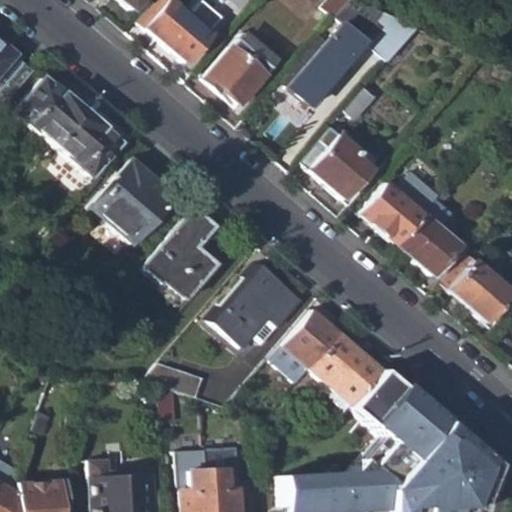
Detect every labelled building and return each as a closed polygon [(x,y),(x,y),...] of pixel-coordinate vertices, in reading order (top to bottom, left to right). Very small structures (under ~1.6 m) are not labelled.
[(114,0),(124,9),(131,0),(114,0)] [(148,0),(130,21),(177,63),(203,33),(165,0),(148,0)] [(230,0),(240,9),(248,0),(230,0)] [(321,0),(316,6),(328,16),(340,0),(321,0)] [(343,0),(329,17),(336,23),(357,41),(380,61),(409,27),(350,0),(343,0)] [(301,105),(357,41),(336,23),(281,88),(301,105)] [(215,89),(233,104),(271,60),(238,31),(197,78),(213,92),(215,89)] [(0,64),(9,54),(0,45),(0,64)] [(8,112),(44,145),(74,110),(37,78),(8,112)] [(338,110),(349,119),(369,95),(358,86),(338,110)] [(44,145),(85,178),(113,144),(74,110),(44,145)] [(294,162),(336,199),(362,167),(346,153),(349,149),(347,146),(351,140),(338,128),(333,134),(324,127),(294,162)] [(84,208),(125,243),(163,199),(149,187),(153,183),(126,160),(84,208)] [(353,214),(388,244),(415,213),(380,183),(353,214)] [(157,281),(177,299),(208,263),(189,247),(206,227),(185,209),(134,267),(154,285),(157,281)] [(388,244),(425,275),(451,245),(415,213),(388,244)] [(434,283),(479,322),(506,291),(461,252),(434,283)] [(204,321),(236,349),(249,334),(245,331),(258,316),(271,327),(294,302),(252,266),(204,321)] [(288,356),(343,403),(373,368),(318,322),(288,356)] [(169,391),(192,399),(198,379),(152,364),(137,381),(156,387),(169,391)] [(343,403),(398,452),(429,417),(373,368),(343,403)] [(156,387),(158,423),(172,423),(169,391),(156,387)] [(62,390),(64,410),(75,409),(73,388),(62,390)] [(29,428),(39,432),(53,395),(42,391),(29,428)] [(415,511),(438,511),(439,510),(445,511),(460,511),(465,495),(462,494),(471,456),(446,434),(440,454),(426,450),(419,474),(424,476),(415,511)] [(338,446),(313,439),(315,469),(317,511),(377,511),(377,491),(352,492),(353,499),(340,500),(338,446)] [(203,471),(204,511),(233,511),(232,489),(223,490),(218,451),(201,452),(203,471)] [(377,491),(377,511),(400,511),(398,466),(375,459),(377,491)] [(146,511),(144,476),(101,479),(100,466),(82,466),(84,511),(146,511)] [(317,511),(315,469),(285,471),(285,469),(260,471),(261,493),(269,492),(270,511),(317,511)] [(204,511),(203,471),(183,472),(185,491),(176,492),(177,511),(204,511)] [(11,511),(59,511),(59,496),(58,481),(11,484),(11,496),(11,499),(11,511)] [(0,511),(11,511),(11,499),(11,496),(0,489),(0,511)]
